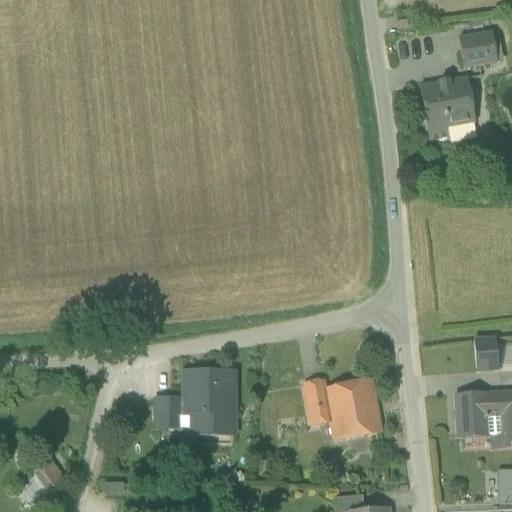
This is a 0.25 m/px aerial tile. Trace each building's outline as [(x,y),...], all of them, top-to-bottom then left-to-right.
[(458,40),(464,70),(497,65),(491,35),(458,40)] [(420,89),(428,133),(437,131),(447,129),(474,124),(466,81),(420,89)] [(447,129),(450,143),(450,146),(477,141),(474,124),(447,129)] [(437,131),(440,144),(450,143),(447,129),(437,131)] [(473,343),(476,375),(498,373),(496,347),(495,341),(473,343)] [(511,345),(496,347),(498,373),(511,372),(511,345)] [(197,438),(233,438),(233,415),(225,415),(225,398),(228,398),(228,375),(207,375),(207,374),(184,374),(184,401),(171,401),(171,418),(175,417),(197,417),(197,438)] [(225,415),(233,415),(233,374),(207,374),(207,375),(228,375),(228,398),(225,398),(225,415)] [(331,424),(334,444),(380,435),(371,383),(324,392),(331,424)] [(304,387),(312,428),(331,424),(324,392),(323,384),(304,387)] [(511,394),(487,396),(489,438),(491,438),(491,452),(511,450),(511,394)] [(460,440),(489,438),(487,396),(454,398),(456,440),(460,440)] [(156,432),(175,432),(175,417),(171,418),(171,401),(156,401),(156,432)] [(491,452),(491,438),(489,438),(460,440),(461,454),(491,452)] [(498,506),(511,505),(511,472),(497,473),(498,506)] [(337,500),(337,511),(362,511),(362,498),(337,500)]
